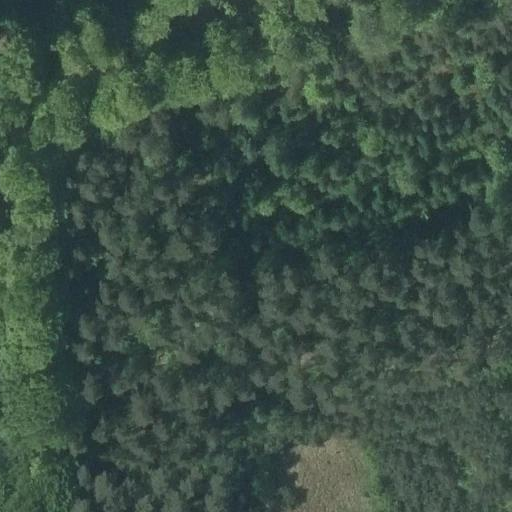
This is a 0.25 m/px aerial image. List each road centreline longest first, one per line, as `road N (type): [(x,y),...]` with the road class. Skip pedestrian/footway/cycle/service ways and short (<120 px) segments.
road 1 (track): [(211,0),(0,52)]
road 2 (track): [(11,511),(0,366)]
